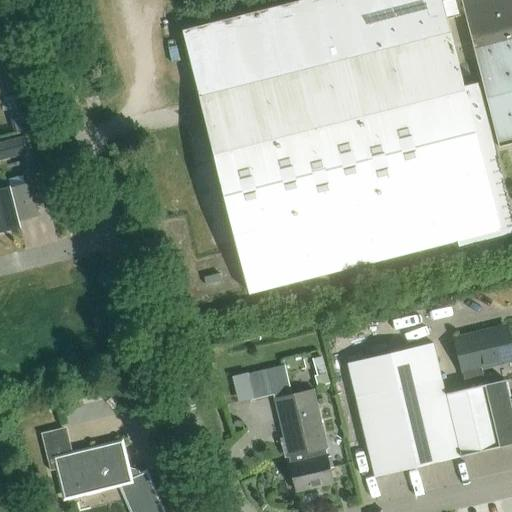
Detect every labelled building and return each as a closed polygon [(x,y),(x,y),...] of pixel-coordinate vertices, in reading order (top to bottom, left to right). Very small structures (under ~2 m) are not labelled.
[(460,0),(445,0),(442,1),(441,0),(281,0),(181,25),(247,293),(457,240),(459,248),(511,234),(511,212),(508,195),(496,148),(498,147),(481,81),(464,86),(447,19),(464,15),(460,0)] [(511,0),(460,0),(464,15),(481,81),(498,147),(499,147),(511,143),(511,0)] [(0,63),(0,94),(12,91),(5,62),(0,63)] [(7,141),(10,153),(26,148),(22,137),(7,141)] [(0,189),(0,231),(19,226),(17,220),(36,215),(37,215),(29,184),(10,189),(9,187),(0,189)] [(501,328),(455,339),(466,389),(485,385),(481,368),(509,361),(501,328)] [(465,389),(445,394),(433,343),(347,363),(374,477),(511,444),(511,401),(510,402),(505,380),(485,385),(465,389)] [(327,448),(318,409),(313,389),(274,399),(288,457),(303,454),(305,461),(290,465),(296,490),(333,482),(325,448),(327,448)] [(56,459),(58,470),(65,498),(119,484),(131,511),(162,511),(146,472),(140,475),(140,473),(130,471),(128,471),(121,443),(56,459)]
